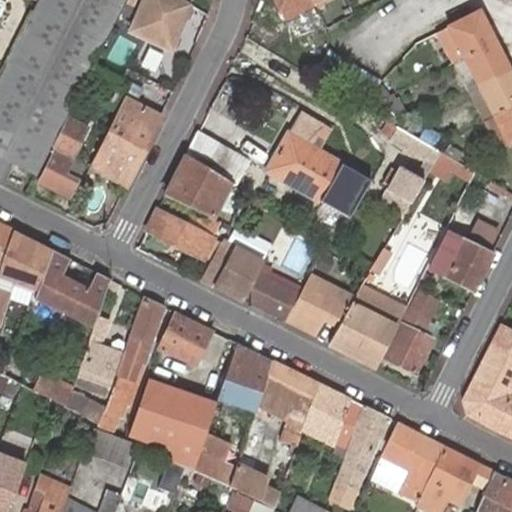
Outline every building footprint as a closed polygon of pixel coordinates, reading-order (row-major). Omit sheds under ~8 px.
[(37,0),(37,1),(0,73),(0,157),(37,175),(50,149),(66,119),(72,105),(93,64),(125,0),(37,0)] [(133,0),(118,34),(165,56),(190,4),(180,0),(133,0)] [(274,0),(280,10),(281,10),(285,19),(313,5),(310,0),(274,0)] [(463,57),(494,42),(487,26),(479,12),(472,15),(448,28),(463,57)] [(448,28),(439,33),(454,62),(463,57),(448,28)] [(503,74),(509,71),(502,56),(494,42),(463,57),(478,87),(503,74)] [(366,105),(380,82),(328,51),(314,75),(366,105)] [(463,57),(454,62),(469,91),(478,87),(463,57)] [(94,77),(100,79),(103,74),(97,71),(94,77)] [(478,87),(493,115),(511,105),(511,76),(509,71),(503,74),(478,87)] [(108,108),(117,112),(131,85),(122,81),(108,108)] [(160,117),(168,101),(133,84),(126,99),(160,117)] [(478,87),(469,91),(483,121),(493,115),(478,87)] [(366,105),(364,108),(388,122),(397,127),(405,123),(391,93),(366,105)] [(111,178),(126,186),(160,117),(126,99),(121,108),(91,168),(111,178)] [(508,144),(511,142),(511,105),(493,115),(508,144)] [(70,110),(66,119),(85,128),(89,119),(70,110)] [(493,115),(483,121),(498,150),(508,144),(493,115)] [(66,119),(50,149),(55,152),(39,183),(68,197),(76,180),(63,174),(85,128),(66,119)] [(287,134),(265,171),(344,217),(359,192),(333,177),(340,165),(306,145),(315,129),(297,119),(288,135),(287,134)] [(388,122),(383,130),(435,161),(440,152),(436,151),(397,127),(388,122)] [(435,161),(383,130),(383,132),(391,137),(390,140),(426,161),(417,177),(401,168),(379,204),(401,217),(421,182),(422,182),(435,161)] [(248,162),(197,133),(185,155),(189,157),(228,183),(235,186),(248,162)] [(446,144),(436,151),(440,152),(466,168),(471,159),(446,144)] [(189,157),(185,155),(176,173),(180,176),(189,157)] [(180,176),(176,173),(165,195),(211,218),(228,183),(189,157),(180,176)] [(475,173),(484,178),(489,168),(472,158),(471,159),(466,168),(475,173)] [(157,211),(147,230),(202,259),(219,225),(207,219),(204,225),(192,219),(187,227),(157,211)] [(474,223),(464,242),(486,254),(496,234),(474,223)] [(0,268),(0,269),(13,231),(0,224),(0,268)] [(50,253),(51,250),(13,231),(0,269),(37,284),(50,253)] [(462,241),(444,232),(426,268),(444,277),(473,292),(491,256),(486,254),(464,242),(462,241)] [(220,243),(200,281),(242,301),(262,264),(220,243)] [(392,251),(384,247),(370,270),(377,274),(381,270),(392,251)] [(50,253),(69,261),(70,260),(51,250),(50,253)] [(97,316),(109,280),(97,274),(95,273),(87,288),(61,276),(69,261),(50,253),(37,284),(34,291),(33,291),(31,294),(94,325),(97,316)] [(262,264),(242,301),(284,322),(304,285),(262,264)] [(0,269),(0,277),(33,291),(34,291),(37,284),(0,269)] [(304,285),(284,322),(314,337),(322,322),(325,315),(340,322),(355,296),(310,272),(304,285)] [(431,277),(423,273),(417,286),(425,290),(431,277)] [(336,328),(328,344),(342,352),(375,369),(402,316),(358,293),(355,296),(340,322),(336,328)] [(418,293),(384,360),(413,374),(430,340),(420,336),(427,322),(426,321),(436,302),(418,293)] [(143,364),(163,307),(143,298),(108,399),(123,404),(138,362),(143,364)] [(195,364),(211,331),(176,313),(159,348),(195,364)] [(325,315),(322,322),(336,328),(340,322),(325,315)] [(108,320),(97,316),(94,325),(90,336),(101,340),(108,320)] [(437,326),(427,322),(420,336),(430,340),(437,326)] [(511,390),(511,329),(501,324),(460,404),(467,417),(474,420),(492,429),(511,438),(511,393),(511,390)] [(120,354),(88,343),(74,383),(104,394),(120,354)] [(259,398),(272,361),(235,343),(225,372),(220,388),(218,394),(256,407),(259,398)] [(317,384),(272,361),(259,398),(256,407),(254,413),(270,421),(272,415),(286,421),(283,429),(279,440),(296,446),(301,430),(317,384)] [(168,459),(184,467),(192,471),(196,458),(212,411),(215,403),(148,379),(128,437),(171,452),(168,459)] [(342,462),(362,406),(349,400),(317,384),(301,430),(334,446),(331,458),(342,462)] [(256,407),(218,394),(215,403),(212,411),(250,424),(254,413),(256,407)] [(97,424),(101,415),(69,398),(66,407),(95,423),(97,424)] [(380,440),(389,419),(363,406),(330,501),(348,509),(377,438),(380,440)] [(85,449),(131,469),(139,446),(123,438),(97,427),(97,424),(95,423),(85,449)] [(425,484),(443,447),(397,423),(380,457),(409,472),(401,493),(419,502),(425,484)] [(484,490),(492,471),(479,465),(443,447),(425,484),(419,502),(418,506),(430,511),(441,511),(446,498),(459,505),(470,483),(484,490)] [(6,511),(23,470),(0,458),(0,511),(6,511)] [(192,471),(229,487),(233,474),(196,458),(192,471)] [(229,487),(254,499),(259,502),(263,504),(268,490),(264,488),(267,479),(236,465),(233,474),(229,487)] [(511,511),(511,481),(492,471),(484,490),(476,508),(483,511),(511,511)] [(61,511),(66,500),(70,489),(59,483),(55,493),(46,488),(49,480),(39,476),(36,487),(27,510),(24,510),(23,511),(61,511)] [(151,510),(157,511),(167,511),(173,496),(159,491),(151,510)] [(324,511),(325,511),(296,497),(288,511),(324,511)] [(254,499),(249,511),(273,511),(274,511),(272,511),(273,509),(263,504),(259,502),(254,499)] [(90,511),(66,500),(61,511),(90,511)]
